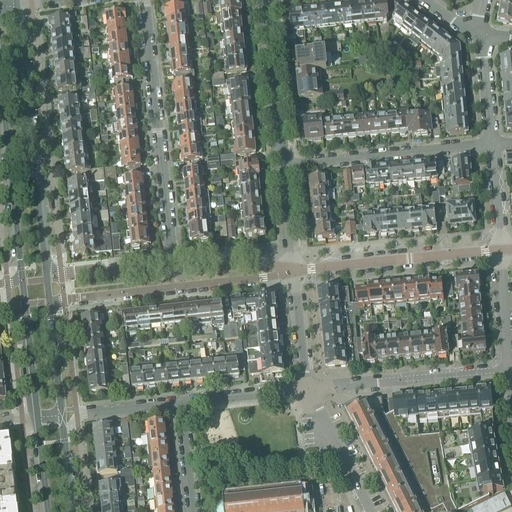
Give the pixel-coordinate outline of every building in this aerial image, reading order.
[(501,9),(501,10),(511,12),(511,1),(503,0),(502,4),(500,4),(500,8),(501,9)] [(220,3),(221,15),(240,13),(241,13),(240,1),(220,3)] [(382,2),(373,3),(375,22),(383,22),(384,25),(386,25),(386,23),(387,23),(388,19),(387,11),(389,11),(388,8),(389,8),(389,3),(382,3),(382,2)] [(393,17),(395,18),(403,6),(397,2),(391,2),(393,17)] [(365,5),(361,6),(363,24),(375,22),(373,3),(365,4),(365,5)] [(358,4),(349,5),(351,25),(363,24),(361,6),(359,6),(358,4)] [(341,8),(337,8),(339,26),(351,25),(349,5),(341,6),(341,8)] [(393,21),(402,28),(415,12),(408,7),(406,9),(403,6),(395,18),(393,21)] [(168,21),(184,19),(183,7),(167,9),(167,10),(165,10),(166,16),(167,16),(168,20),(167,20),(167,21),(168,21)] [(334,7),(325,8),(327,28),(339,26),(337,8),(335,8),(334,7)] [(317,10),(313,11),(315,29),(327,28),(325,8),(317,9),(317,10)] [(311,9),(302,10),(304,30),(315,29),(313,11),(311,11),(311,9)] [(293,13),(290,13),(292,33),(296,33),(296,37),(297,37),(297,38),(298,38),(298,39),(299,39),(300,44),(306,44),(304,30),(302,10),(293,11),(293,13)] [(511,12),(501,10),(500,14),(499,14),(498,19),(499,19),(499,20),(500,22),(501,22),(501,24),(511,25),(511,12)] [(402,28),(412,36),(423,21),(420,19),(421,17),(415,12),(402,28)] [(221,17),(223,27),(243,25),(242,18),(240,17),(240,13),(221,15),(221,17)] [(52,33),(73,31),(71,31),(70,25),(74,24),(74,25),(81,24),(81,30),(87,29),(86,18),(76,19),(76,14),(77,14),(74,14),(71,14),(69,14),(67,14),(65,15),(66,15),(66,20),(49,22),(50,31),(50,32),(51,32),(52,32),(52,33)] [(107,16),(108,27),(125,25),(124,25),(124,21),(126,21),(125,14),(123,14),(107,16)] [(167,25),(167,32),(186,30),(184,19),(168,21),(168,24),(167,25)] [(420,44),(421,44),(432,29),(433,27),(427,22),(425,23),(423,21),(412,36),(421,43),(420,44)] [(108,27),(109,38),(127,36),(127,29),(125,29),(124,25),(125,25),(108,27)] [(223,27),(224,39),(243,37),(242,34),(244,34),(243,25),(223,27)] [(427,51),(430,54),(443,37),(440,35),(440,32),(436,30),(435,31),(432,29),(421,44),(428,49),(427,51)] [(169,42),(169,43),(187,41),(186,30),(167,32),(168,38),(170,38),(170,42),(169,42)] [(54,44),(54,46),(72,43),(72,36),(74,36),(73,31),(52,33),(53,39),(51,40),(51,44),(54,44)] [(109,38),(110,49),(128,47),(127,47),(126,43),(128,43),(127,36),(109,38)] [(224,39),(225,51),(246,49),(245,40),(243,40),(243,37),(224,39)] [(439,61),(440,61),(452,44),(452,42),(449,39),(447,40),(443,37),(430,54),(434,57),(435,55),(441,59),(439,61)] [(169,47),(170,54),(188,52),(187,41),(169,43),(170,43),(171,46),(169,47)] [(54,52),(55,57),(74,55),(83,54),(90,53),(90,49),(82,50),(82,49),(75,50),(75,43),(72,43),(54,46),(54,47),(52,48),(52,51),(54,52)] [(316,53),(294,56),(294,57),(295,57),(296,65),(295,65),(295,67),(298,66),(299,73),(319,71),(326,70),(325,54),(328,53),(328,54),(330,54),(341,53),(340,45),(340,44),(315,47),(316,53)] [(441,67),(441,68),(460,67),(460,66),(461,64),(461,60),(459,59),(458,53),(460,52),(460,48),(457,45),(455,46),(452,44),(440,61),(441,62),(443,62),(443,67),(441,67)] [(110,49),(112,60),(130,58),(129,51),(127,51),(127,47),(128,47),(110,49)] [(225,51),(227,63),(245,61),(245,58),(247,57),(246,49),(225,51)] [(172,64),(189,62),(188,52),(170,54),(170,60),(172,60),(173,64),(172,64)] [(503,66),(504,71),(511,70),(511,52),(508,53),(509,57),(502,57),(501,58),(502,65),(503,66)] [(56,68),(56,69),(75,67),(74,55),(55,57),(56,63),(54,64),(54,68),(56,68)] [(112,60),(113,71),(130,69),(129,69),(129,65),(131,65),(130,58),(112,60)] [(245,61),(227,63),(227,69),(225,69),(226,74),(225,74),(225,75),(226,75),(247,73),(246,69),(248,69),(247,61),(245,61)] [(189,62),(172,64),(173,64),(173,68),(171,68),(172,75),(174,75),(176,75),(185,74),(190,74),(189,62)] [(75,67),(56,69),(57,71),(55,72),(55,75),(57,76),(58,82),(77,80),(76,74),(75,67)] [(439,75),(440,80),(461,78),(460,73),(462,72),(462,68),(460,67),(441,68),(441,75),(439,75)] [(130,69),(113,71),(114,82),(123,81),(131,80),(130,79),(132,79),(131,73),(130,73),(129,69),(130,69)] [(504,83),(511,81),(511,70),(504,71),(504,75),(503,76),(504,83)] [(296,74),(298,86),(320,83),(319,71),(299,73),(296,74)] [(82,89),(83,96),(94,95),(93,78),(89,78),(90,89),(82,89)] [(442,84),(443,91),(462,89),(462,88),(463,87),(463,83),(461,82),(461,78),(440,80),(440,84),(442,84)] [(77,80),(58,82),(56,83),(57,87),(59,88),(59,93),(81,91),(81,86),(77,86),(77,80)] [(230,91),(230,96),(249,94),(251,94),(250,86),(248,86),(248,82),(227,85),(226,85),(227,85),(228,91),(230,91)] [(320,83),(298,86),(299,100),(322,97),(320,83)] [(175,97),(193,95),(192,84),(186,84),(175,85),(175,86),(173,86),(174,93),(176,93),(176,96),(175,97)] [(441,98),(442,103),(463,101),(462,96),(464,95),(464,91),(462,90),(462,89),(443,91),(443,98),(441,98)] [(115,92),(117,103),(134,101),(133,101),(132,97),(134,97),(133,90),(132,91),(132,90),(130,90),(120,91),(115,92)] [(324,95),(325,103),(344,101),(343,93),(324,95)] [(230,96),(232,108),(252,106),(251,98),(249,98),(249,94),(230,96)] [(175,101),(175,108),(194,106),(193,95),(175,97),(176,97),(177,101),(175,101)] [(87,105),(87,102),(84,102),(84,100),(60,103),(61,108),(59,110),(59,113),(61,114),(61,115),(80,113),(80,106),(87,105)] [(117,103),(118,114),(136,112),(135,105),(133,105),(133,102),(134,101),(117,103)] [(444,107),(445,114),(464,112),(464,111),(465,110),(465,106),(463,105),(463,101),(442,103),(442,107),(444,107)] [(178,114),(178,118),(195,117),(194,106),(175,108),(176,115),(178,114)] [(230,116),(230,121),(233,121),(252,119),(252,118),(251,115),(253,115),(252,106),(232,108),(232,116),(230,116)] [(428,111),(417,112),(420,137),(428,136),(427,134),(431,134),(428,111)] [(118,114),(119,125),(135,123),(135,119),(137,119),(136,112),(118,114)] [(320,112),(320,114),(321,117),(321,119),(320,120),(323,140),(326,139),(326,141),(334,140),(332,121),(325,122),(325,112),(320,112)] [(411,113),(407,113),(409,133),(409,136),(413,135),(413,138),(420,137),(417,112),(411,113)] [(443,121),(444,126),(465,124),(465,119),(466,118),(466,114),(464,113),(464,112),(445,114),(446,121),(443,121)] [(62,126),(63,127),(82,125),(80,113),(61,115),(62,120),(60,121),(61,125),(62,126)] [(407,113),(397,114),(399,134),(401,136),(404,136),(406,134),(409,133),(407,113)] [(321,117),(320,114),(307,115),(308,119),(302,119),(302,117),(301,117),(302,130),(305,129),(306,141),(314,140),(314,142),(323,141),(323,140),(320,120),(321,119),(321,117)] [(397,114),(386,115),(388,133),(391,133),(392,134),(399,134),(397,114)] [(386,115),(376,116),(378,136),(386,135),(385,133),(388,133),(386,115)] [(376,116),(365,118),(367,135),(370,135),(370,137),(378,136),(376,116)] [(179,130),(196,128),(195,117),(178,118),(179,119),(177,119),(177,125),(179,125),(180,129),(179,130)] [(365,118),(354,119),(356,138),(364,137),(364,135),(367,135),(365,118)] [(233,121),(234,133),(255,130),(254,121),(252,122),(252,119),(233,121)] [(354,119),(343,120),(345,137),(348,137),(348,139),(356,138),(354,119)] [(343,120),(332,121),(334,140),(342,139),(342,138),(345,137),(343,120)] [(119,125),(120,136),(137,134),(136,134),(136,130),(138,130),(137,123),(135,123),(119,125)] [(465,124),(444,126),(445,137),(466,135),(466,134),(468,133),(467,129),(466,128),(465,124)] [(63,133),(64,139),(83,136),(82,125),(63,127),(63,128),(61,129),(62,133),(63,133)] [(178,134),(179,141),(197,139),(196,128),(179,130),(180,130),(180,134),(178,134)] [(234,133),(235,144),(254,142),(254,139),(255,139),(255,130),(234,133)] [(120,136),(121,147),(139,145),(139,138),(137,138),(137,134),(120,136)] [(65,150),(65,151),(87,148),(87,140),(83,141),(83,136),(64,139),(65,144),(63,145),(63,149),(65,150)] [(181,152),(199,150),(197,139),(179,141),(180,147),(182,147),(182,151),(181,152)] [(240,178),(258,176),(259,176),(259,168),(257,168),(257,164),(236,166),(235,157),(255,154),(255,151),(257,150),(256,143),(254,143),(254,142),(235,144),(236,152),(234,152),(234,156),(220,157),(221,169),(236,167),(236,172),(239,171),(240,178)] [(121,147),(122,158),(140,156),(139,156),(138,152),(140,152),(139,145),(121,147)] [(66,157),(67,163),(86,161),(89,160),(87,148),(65,151),(65,152),(64,153),(64,157),(66,157)] [(199,150),(181,152),(182,152),(182,155),(181,156),(181,162),(183,162),(200,161),(199,150)] [(140,156),(122,158),(123,169),(140,167),(140,166),(142,166),(141,160),(139,160),(139,156),(140,156)] [(86,161),(67,163),(65,165),(65,168),(67,169),(68,175),(90,172),(89,167),(86,167),(86,161)] [(450,163),(451,176),(470,174),(469,168),(471,167),(470,163),(469,162),(469,161),(450,163)] [(423,163),(423,165),(425,183),(437,181),(436,163),(434,163),(433,162),(430,163),(429,164),(424,164),(424,163),(423,163)] [(413,166),(412,166),(413,184),(425,183),(423,165),(419,165),(417,164),(414,164),(413,166)] [(401,166),(400,166),(402,185),(413,184),(412,166),(411,166),(410,165),(406,165),(405,166),(401,167),(401,166)] [(390,168),(388,168),(390,186),(402,185),(400,166),(400,167),(395,167),(394,166),(391,167),(390,168)] [(377,168),(377,169),(379,187),(390,186),(388,168),(387,167),(383,167),(382,169),(378,169),(378,168),(377,168)] [(351,170),(353,189),(365,187),(364,170),(363,170),(363,169),(356,170),(356,171),(352,172),(352,170),(351,170)] [(379,187),(377,169),(372,170),(371,169),(368,169),(367,170),(365,170),(367,188),(379,187)] [(185,183),(185,184),(202,182),(201,171),(184,172),(184,173),(183,173),(183,180),(185,180),(186,183),(185,183)] [(470,174),(451,176),(452,189),(458,188),(469,187),(471,187),(471,185),(472,184),(472,180),(470,179),(470,174)] [(240,178),(241,190),(261,188),(260,180),(258,180),(258,176),(240,178)] [(121,191),(126,190),(142,188),(142,184),(144,184),(143,178),(141,178),(141,177),(125,179),(126,186),(123,187),(123,186),(121,186),(121,191)] [(310,191),(310,192),(329,190),(328,183),(332,183),(331,177),(309,180),(310,185),(309,186),(309,190),(310,191)] [(70,195),(70,197),(89,194),(92,194),(91,182),(69,185),(70,190),(68,191),(68,195),(70,195)] [(184,188),(185,195),(203,193),(202,182),(185,184),(186,184),(186,188),(184,188)] [(126,190),(127,201),(145,199),(145,192),(143,192),(142,189),(143,189),(143,188),(142,188),(126,190)] [(241,190),(242,202),(261,200),(261,199),(260,199),(260,197),(262,196),(261,188),(241,190)] [(312,203),(312,204),(328,202),(330,201),(330,194),(328,194),(327,191),(329,191),(329,190),(310,192),(311,197),(310,198),(310,202),(312,203)] [(187,205),(187,206),(205,204),(203,193),(185,195),(186,202),(188,202),(188,205),(187,205)] [(72,207),(72,208),(91,206),(89,194),(70,197),(71,202),(69,203),(70,206),(72,207)] [(127,201),(128,212),(146,210),(145,210),(144,206),(146,206),(145,199),(127,201)] [(242,202),(244,214),(263,212),(262,203),(261,203),(260,200),(261,200),(242,202)] [(313,216),(330,214),(332,214),(331,206),(329,206),(328,202),(312,204),(312,209),(311,210),(312,214),(313,215),(313,216)] [(187,210),(187,217),(206,214),(205,208),(210,208),(209,203),(205,204),(187,206),(188,206),(188,210),(187,210)] [(461,226),(460,203),(447,205),(447,208),(446,208),(446,214),(448,214),(449,227),(451,227),(451,229),(457,228),(457,226),(461,226)] [(464,203),(460,203),(461,226),(467,225),(467,227),(473,227),(473,225),(475,225),(473,212),(475,211),(475,206),(473,206),(473,204),(465,205),(464,203)] [(72,215),(73,220),(92,218),(91,206),(72,208),(72,209),(70,210),(70,214),(72,215)] [(421,210),(423,229),(424,231),(432,231),(432,228),(436,227),(434,208),(421,210)] [(128,212),(124,212),(124,217),(127,217),(127,216),(129,216),(129,223),(148,221),(147,214),(145,214),(145,210),(146,210),(128,212)] [(421,210),(409,211),(411,233),(419,232),(418,230),(423,229),(421,210)] [(409,211),(397,212),(399,232),(405,231),(405,233),(411,233),(409,211)] [(244,214),(245,226),(263,224),(262,220),(264,219),(263,212),(244,214)] [(397,212),(385,213),(387,235),(394,234),(394,232),(399,232),(397,212)] [(385,213),(373,214),(376,234),(381,234),(381,236),(387,235),(385,213)] [(190,223),(190,228),(207,226),(206,214),(187,217),(188,224),(190,223)] [(314,227),(314,228),(332,226),(331,225),(330,214),(313,216),(313,221),(312,222),(313,226),(314,227)] [(376,236),(376,234),(373,214),(362,215),(364,234),(368,234),(368,237),(376,236)] [(74,231),(74,232),(93,230),(92,218),(73,220),(74,225),(72,227),(72,230),(74,231)] [(129,223),(131,234),(147,232),(147,228),(148,228),(148,221),(129,223)] [(356,236),(354,223),(344,224),(346,237),(356,236)] [(225,224),(219,225),(214,225),(215,232),(220,231),(221,238),(227,238),(225,224)] [(264,224),(263,224),(245,226),(246,238),(266,236),(264,224)] [(211,225),(207,226),(190,228),(191,234),(189,234),(190,241),(192,241),(192,242),(201,241),(201,243),(208,242),(208,240),(208,231),(211,231),(211,225)] [(332,226),(314,228),(315,233),(314,234),(314,238),(315,239),(316,240),(334,238),(332,226)] [(75,239),(76,244),(94,242),(93,230),(74,232),(74,233),(73,234),(73,238),(75,239)] [(147,232),(131,234),(127,234),(127,241),(131,240),(132,249),(133,249),(133,250),(140,249),(139,248),(149,247),(148,245),(150,245),(150,239),(148,239),(147,232)] [(94,242),(76,244),(76,245),(75,245),(75,246),(74,246),(74,247),(75,256),(112,252),(111,240),(105,241),(105,248),(95,249),(94,242)] [(458,293),(459,293),(478,291),(479,291),(479,289),(480,289),(479,278),(478,279),(478,277),(463,278),(460,278),(456,279),(458,293)] [(418,284),(416,284),(418,304),(430,303),(428,283),(424,283),(423,282),(418,282),(418,284)] [(438,282),(428,283),(430,303),(437,303),(437,304),(443,304),(441,284),(439,284),(438,282)] [(406,285),(404,285),(406,306),(418,304),(416,284),(412,284),(411,283),(406,284),(406,285)] [(394,286),(392,286),(394,307),(406,306),(404,285),(400,286),(399,284),(394,285),(394,286)] [(385,287),(381,287),(383,308),(394,307),(392,286),(390,285),(386,286),(385,287)] [(373,288),(369,289),(371,309),(383,308),(381,287),(379,288),(378,286),(374,287),(373,288)] [(320,309),(350,305),(348,289),(326,292),(326,291),(320,291),(320,292),(318,292),(320,309)] [(371,309),(369,289),(359,290),(358,292),(357,292),(358,304),(358,312),(359,312),(365,311),(365,310),(371,309)] [(459,293),(461,305),(480,303),(479,302),(481,300),(480,296),(479,295),(478,291),(459,293)] [(255,299),(244,301),(246,316),(276,313),(275,304),(275,299),(274,297),(255,299)] [(233,318),(243,317),(246,316),(244,301),(232,302),(233,318)] [(213,304),(210,304),(212,324),(214,324),(214,320),(224,319),(222,303),(213,304)] [(461,305),(462,317),(481,315),(481,314),(482,312),(482,308),(480,307),(480,303),(461,305)] [(197,306),(199,322),(200,326),(212,325),(212,324),(210,304),(205,305),(197,306)] [(321,319),(321,320),(354,316),(354,315),(353,305),(350,305),(320,309),(322,319),(321,319)] [(189,306),(184,307),(187,327),(189,327),(189,323),(199,322),(197,306),(189,307),(189,306)] [(181,308),(172,309),(174,325),(185,324),(185,327),(187,327),(184,307),(181,307),(181,308)] [(164,309),(160,310),(162,330),(165,329),(165,326),(174,325),(172,309),(165,310),(164,309)] [(157,311),(148,312),(150,327),(160,326),(161,330),(162,330),(160,310),(156,310),(157,311)] [(138,332),(136,312),(124,313),(124,314),(126,334),(139,332),(138,332)] [(140,312),(136,312),(138,332),(151,331),(150,327),(148,312),(140,312)] [(243,317),(244,328),(258,327),(277,325),(276,313),(246,316),(243,317)] [(114,328),(117,327),(123,327),(122,314),(116,314),(117,323),(113,323),(114,328)] [(462,317),(463,328),(482,326),(482,322),(483,321),(483,317),(481,316),(481,315),(462,317)] [(82,318),(83,331),(101,329),(100,316),(82,318)] [(323,331),(323,332),(356,329),(354,318),(354,316),(321,320),(321,321),(322,321),(323,331)] [(229,327),(231,340),(243,339),(241,324),(236,324),(236,326),(229,327)] [(244,328),(246,340),(259,339),(279,336),(278,325),(277,325),(258,327),(244,328)] [(463,328),(464,341),(483,338),(483,334),(484,333),(484,329),(482,328),(482,326),(463,328)] [(83,331),(85,344),(102,342),(101,329),(83,331)] [(356,329),(323,332),(324,343),(324,344),(325,353),(326,353),(326,355),(325,355),(325,356),(326,356),(327,368),(327,369),(346,367),(346,366),(348,366),(360,365),(357,341),(356,329)] [(434,337),(436,356),(436,357),(438,357),(438,358),(447,357),(447,356),(448,356),(447,341),(447,338),(446,333),(441,333),(442,335),(434,336),(434,337)] [(244,352),(247,352),(280,348),(279,337),(279,336),(259,339),(246,340),(243,340),(244,352)] [(434,337),(422,338),(424,357),(425,357),(426,359),(431,358),(432,356),(436,356),(434,337)] [(422,338),(410,339),(412,358),(413,358),(414,360),(419,359),(420,358),(424,357),(422,338)] [(483,338),(464,341),(462,341),(464,355),(467,355),(468,355),(471,355),(471,354),(486,353),(485,351),(486,351),(485,340),(484,340),(484,338),(483,338)] [(410,339),(398,340),(400,360),(405,359),(406,361),(410,360),(411,358),(412,358),(410,339)] [(398,340),(386,342),(388,361),(393,360),(394,362),(398,361),(399,360),(400,360),(398,340)] [(236,356),(225,357),(225,361),(227,378),(233,377),(233,379),(238,378),(238,377),(240,377),(239,373),(244,372),(243,355),(242,352),(241,341),(235,342),(236,347),(236,356)] [(367,342),(367,341),(362,341),(363,346),(362,346),(362,349),(363,349),(364,364),(366,364),(366,365),(375,364),(375,363),(377,363),(377,362),(374,342),(369,342),(367,342)] [(376,341),(374,342),(377,362),(381,362),(382,363),(386,363),(387,361),(388,361),(386,342),(377,343),(376,341)] [(85,344),(86,356),(104,354),(102,342),(85,344)] [(247,352),(248,364),(281,360),(280,349),(280,348),(247,352)] [(86,356),(87,369),(105,367),(104,354),(86,356)] [(189,359),(177,361),(178,367),(180,383),(185,383),(185,384),(191,383),(191,382),(189,365),(189,359)] [(282,360),(281,360),(248,364),(250,376),(261,375),(263,375),(283,373),(282,360)] [(225,361),(213,363),(215,379),(221,379),(221,380),(227,379),(226,378),(227,378),(225,361)] [(213,363),(201,364),(203,381),(209,380),(209,381),(214,381),(214,379),(215,379),(213,363)] [(154,364),(141,366),(142,371),(144,387),(149,387),(149,388),(155,387),(155,386),(156,386),(154,369),(154,365),(154,364)] [(201,364),(189,365),(191,382),(197,381),(197,383),(203,382),(203,381),(201,364)] [(87,369),(89,381),(107,379),(105,367),(87,369)] [(178,367),(165,368),(168,385),(173,384),(173,385),(179,385),(178,383),(180,383),(178,367)] [(165,368),(154,369),(156,386),(161,385),(161,387),(167,386),(167,385),(168,385),(165,368)] [(132,389),(137,388),(137,389),(143,389),(143,387),(144,387),(142,371),(141,371),(135,371),(130,372),(132,389)] [(107,379),(89,381),(90,394),(108,393),(107,379)] [(415,396),(407,397),(395,398),(394,398),(393,398),(393,400),(395,414),(390,416),(389,416),(398,434),(402,442),(408,455),(409,456),(405,458),(408,465),(411,471),(420,488),(424,496),(428,504),(431,511),(441,511),(448,508),(450,511),(462,511),(468,509),(478,504),(489,499),(504,491),(503,484),(501,473),(499,461),(497,450),(495,439),(495,437),(494,431),(494,429),(492,412),(492,407),(493,407),(492,399),(491,399),(490,389),(478,390),(473,391),(462,392),(452,393),(441,394),(430,395),(419,396),(415,396)] [(354,428),(362,444),(369,458),(376,471),(383,485),(388,496),(391,502),(395,511),(431,511),(428,504),(424,496),(420,488),(411,471),(408,465),(405,458),(409,456),(408,455),(402,442),(398,434),(389,416),(385,418),(383,415),(383,414),(382,399),(357,402),(345,408),(354,428)] [(147,424),(148,436),(165,434),(164,422),(147,424)] [(94,428),(95,441),(113,439),(112,426),(111,426),(111,427),(95,428),(94,428)] [(148,447),(151,446),(166,445),(165,434),(148,436),(146,436),(148,447)] [(95,441),(96,453),(114,450),(113,439),(95,441)] [(0,458),(9,457),(8,448),(7,448),(6,441),(0,441),(0,458)] [(166,445),(151,446),(148,447),(149,457),(152,457),(167,455),(166,445)] [(96,453),(98,464),(116,462),(114,450),(96,453)] [(151,469),(154,468),(168,467),(167,455),(152,457),(153,461),(150,462),(151,469)] [(0,474),(12,473),(12,466),(10,465),(9,457),(0,458),(0,474)] [(116,462),(98,464),(99,476),(117,474),(116,462)] [(154,468),(155,479),(170,477),(168,467),(154,468)] [(0,490),(12,489),(11,481),(13,480),(12,473),(0,474),(0,490)] [(133,477),(121,478),(122,485),(128,484),(128,488),(135,488),(133,477)] [(155,479),(156,490),(171,488),(170,477),(155,479)] [(100,486),(102,499),(120,497),(119,491),(121,491),(120,484),(100,486)] [(311,511),(310,497),(309,485),(222,495),(224,506),(222,506),(221,507),(220,508),(219,509),(218,509),(218,510),(217,511),(216,511),(311,511)] [(154,496),(154,501),(172,499),(171,488),(156,490),(153,490),(154,496)] [(0,506),(16,505),(15,497),(13,497),(12,489),(0,490),(0,506)] [(472,511),(470,511),(469,511),(503,511),(511,508),(505,495),(472,511)] [(102,499),(103,511),(121,509),(120,497),(102,499)] [(155,511),(156,511),(158,511),(173,510),(172,499),(154,501),(155,511)]
